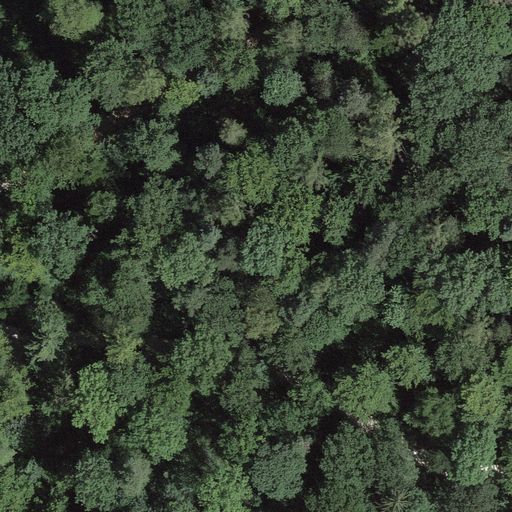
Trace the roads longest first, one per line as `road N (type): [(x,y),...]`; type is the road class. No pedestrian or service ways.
road 1 (track): [(511,478),(461,478),(260,367),(0,323)]
road 2 (track): [(0,187),(320,0)]
